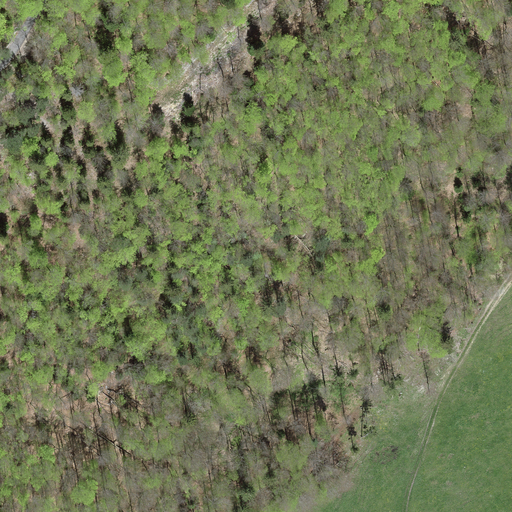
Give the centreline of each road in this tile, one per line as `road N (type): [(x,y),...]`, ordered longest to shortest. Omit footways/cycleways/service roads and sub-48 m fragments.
road 1 (track): [(405,511),(443,377),(511,274)]
road 2 (track): [(259,0),(169,95)]
